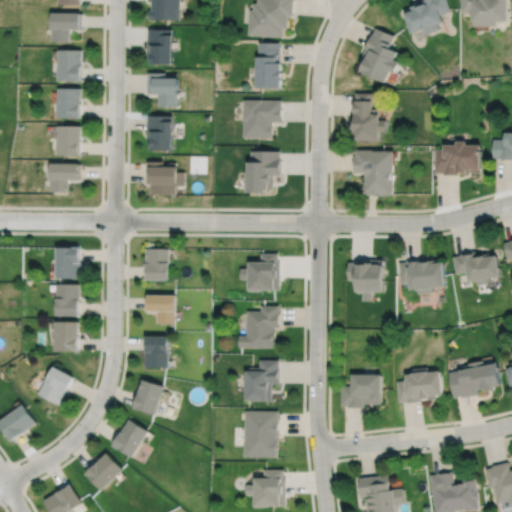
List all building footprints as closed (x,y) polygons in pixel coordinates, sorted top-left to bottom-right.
[(150,0),(150,2),(153,2),(153,11),(151,11),(151,20),(183,21),(183,0),(150,0)] [(249,10),(247,34),(281,37),(282,28),(287,28),(287,15),(292,15),(292,0),(257,0),(257,3),(255,3),(255,4),(252,4),(252,10),(249,10)] [(404,13),(411,34),(423,30),(425,34),(439,30),(437,25),(443,23),(440,15),(451,11),(446,0),(422,0),(424,4),(418,6),(417,4),(410,6),(412,11),(404,13)] [(461,0),(461,12),(472,12),(472,22),(474,22),(474,26),(497,26),(497,22),(509,22),(509,0),(461,0)] [(52,14),(52,30),(53,30),(53,42),(71,42),(71,30),(82,30),(82,29),(83,29),(83,14),(52,14)] [(376,27),(373,34),(371,33),(365,49),(360,61),(364,63),(359,72),(385,84),(390,72),(395,74),(399,63),(394,61),(397,53),(388,49),(394,35),(376,27)] [(149,30),(149,56),(153,56),(153,66),(176,66),(176,36),(174,36),(174,30),(149,30)] [(255,57),(254,88),(279,89),(280,63),(279,63),(279,49),(278,49),(278,42),(257,42),(257,57),(255,57)] [(59,50),(59,82),(82,82),(83,50),(59,50)] [(149,74),(149,94),(155,94),(155,96),(160,96),(160,108),(179,108),(179,96),(180,96),(180,79),(167,79),(167,73),(149,74)] [(59,89),(58,119),(81,120),(82,89),(59,89)] [(355,93),(355,101),(354,101),(353,124),(352,124),(352,136),(372,137),(372,138),(378,138),(378,136),(381,136),(381,132),(386,132),(386,121),(378,121),(378,116),(378,109),(372,109),(372,93),(355,93)] [(242,100),(242,135),(271,135),(271,124),(270,124),(270,122),(281,122),(281,100),(242,100)] [(149,117),(149,139),(153,138),(153,148),(176,148),(175,124),(173,124),(173,116),(149,117)] [(59,126),(59,154),(82,154),(82,126),(59,126)] [(493,137),(493,156),(500,156),(500,157),(511,157),(511,133),(506,133),(506,137),(493,137)] [(436,147),(435,171),(443,171),(443,173),(459,173),(459,169),(465,169),(465,170),(482,170),(482,141),(467,141),(467,138),(457,137),(457,141),(444,141),(444,147),(436,147)] [(356,147),(356,154),(354,154),(354,170),(367,170),(366,179),(364,179),(364,192),(375,192),(375,193),(384,193),(384,192),(394,192),(394,179),(392,179),(393,169),(394,169),(395,148),(373,148),(373,147),(356,147)] [(250,148),(250,158),(247,158),(247,168),(246,168),(246,190),(265,190),(265,187),(274,187),(274,173),(281,173),(281,156),(280,156),(280,148),(250,148)] [(148,159),(148,181),(152,181),(152,193),(178,193),(178,184),(186,184),(186,170),(180,170),(180,163),(165,164),(165,159),(148,159)] [(52,161),(52,177),(52,190),(70,190),(70,177),(82,177),(82,161),(52,161)] [(511,239),(503,241),(507,259),(511,257),(511,239)] [(59,245),(58,277),(81,277),(82,245),(59,245)] [(147,246),(146,278),(169,278),(170,247),(147,246)] [(453,256),(456,273),(466,271),(468,281),(476,279),(477,285),(489,282),(488,277),(500,275),(496,254),(490,255),(489,252),(482,253),(482,255),(476,256),(475,250),(460,253),(460,254),(453,256)] [(262,252),(262,260),(249,260),(249,267),(241,267),(241,277),(249,277),(249,290),(262,290),(263,288),(281,288),(281,260),(279,260),(279,252),(262,252)] [(347,262),(347,279),(354,279),(354,291),(356,291),(356,292),(362,292),(362,300),(372,300),(372,291),(384,291),(384,279),(383,279),(383,259),(369,259),(369,260),(356,260),(356,262),(347,262)] [(398,262),(400,283),(408,282),(409,289),(415,288),(415,289),(416,289),(416,293),(433,292),(432,287),(444,286),(442,261),(436,262),(436,259),(427,260),(422,261),(422,259),(406,260),(406,261),(398,262)] [(58,283),(58,313),(81,314),(81,283),(58,283)] [(147,293),(146,309),(158,309),(158,322),(176,322),(176,309),(177,309),(177,293),(147,293)] [(262,304),(262,309),(248,309),(248,334),(240,334),(240,346),(275,346),(275,339),(276,339),(276,328),(275,328),(275,326),(280,326),(280,311),(280,304),(262,304)] [(57,320),(57,349),(80,350),(81,320),(57,320)] [(146,335),(146,366),(169,366),(169,335),(146,335)] [(261,359),(261,366),(250,366),(250,369),(248,369),(247,378),(246,378),(246,386),(247,386),(247,399),(267,399),(267,400),(273,400),(273,382),(280,382),(281,367),(280,367),(280,359),(261,359)] [(448,372),(453,397),(461,396),(461,397),(479,394),(478,389),(483,388),(484,392),(494,390),(493,386),(501,385),(496,361),(483,364),(482,360),(468,363),(468,364),(463,366),(463,369),(448,372)] [(55,365),(40,393),(60,404),(75,376),(55,365)] [(396,381),(398,402),(406,402),(406,403),(421,401),(421,399),(427,399),(427,400),(435,399),(435,396),(442,395),(439,371),(428,372),(427,367),(411,369),(412,373),(410,373),(410,374),(404,374),(405,380),(396,381)] [(340,386),(340,405),(347,405),(347,407),(363,407),(363,404),(380,404),(380,375),(350,374),(350,386),(340,386)] [(143,378),(134,407),(157,413),(165,385),(143,378)] [(0,420),(0,422),(13,440),(38,422),(24,403),(0,420)] [(245,408),(245,441),(244,441),(244,454),(278,455),(278,447),(279,447),(279,435),(277,435),(277,434),(279,434),(280,417),(278,417),(278,408),(245,408)] [(113,445),(133,457),(149,430),(129,418),(113,445)] [(86,473),(103,490),(124,469),(108,452),(86,473)] [(487,468),(491,487),(495,486),(499,503),(511,500),(511,506),(511,470),(510,461),(494,465),(494,466),(487,468)] [(264,467),(264,475),(255,475),(255,476),(254,476),(254,483),(246,482),(246,493),(254,493),(254,505),(267,505),(267,504),(286,504),(286,476),(284,476),(284,467),(264,467)] [(431,473),(433,491),(434,491),(435,502),(437,502),(438,511),(459,509),(458,508),(467,507),(468,508),(481,506),(480,497),(481,497),(480,487),(479,487),(478,476),(464,478),(464,480),(457,481),(456,482),(454,469),(438,471),(438,472),(431,473)] [(360,476),(361,484),(359,484),(360,495),(371,494),(371,496),(367,496),(369,511),(373,511),(398,511),(398,502),(406,501),(405,486),(392,487),(391,472),(360,476)] [(45,500),(52,511),(69,511),(83,503),(71,484),(45,500)]
